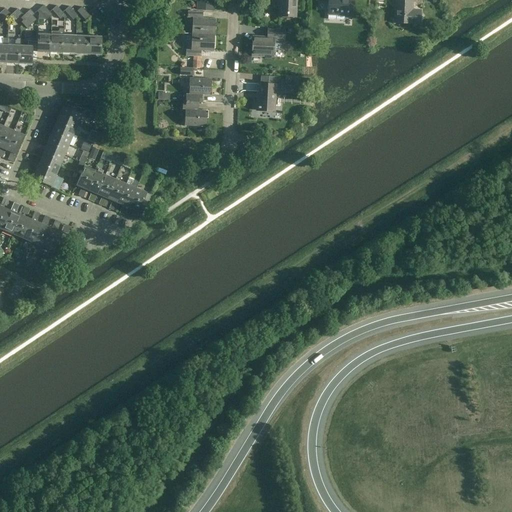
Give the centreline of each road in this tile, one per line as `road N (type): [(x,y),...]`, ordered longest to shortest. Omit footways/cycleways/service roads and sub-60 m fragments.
road 1 (motorway): [(511,298),(389,321),(330,346),(268,411),(204,511)]
road 2 (motorway): [(334,511),(316,474),(314,424),(346,370),(415,338),(511,319)]
road 3 (residential): [(116,231),(11,185),(50,90)]
road 4 (residential): [(236,0),(229,150)]
road 5 (unclassified): [(121,4),(112,70),(92,88),(50,90)]
